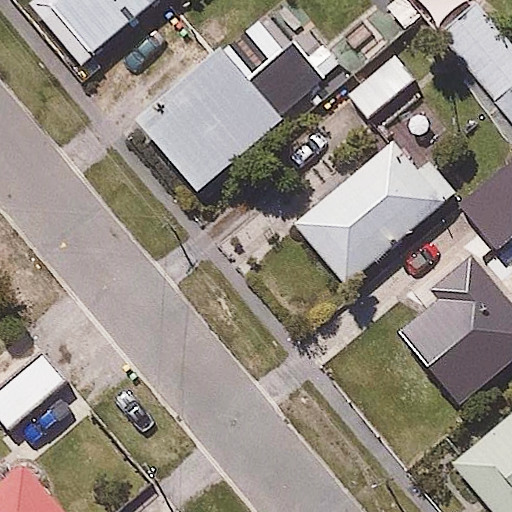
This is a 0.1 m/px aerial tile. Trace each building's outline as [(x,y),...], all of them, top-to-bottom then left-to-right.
[(34,0),(86,62),(159,0),(34,0)] [(511,239),(511,35),(481,0),(389,0),(384,5),(407,32),(425,17),(511,118),(511,159),(462,202),(501,248),(511,239)] [(234,43),(226,50),(206,26),(168,56),(188,80),(143,117),(198,186),(290,112),(234,43)] [(393,40),(342,87),(372,119),(422,72),(393,40)] [(298,227),(347,284),(460,189),(434,158),(421,169),(398,142),(298,227)] [(464,402),(511,357),(511,271),(501,281),(472,249),(432,286),(437,292),(397,328),(464,402)] [(42,345),(0,381),(0,420),(9,432),(71,378),(42,345)] [(511,511),(511,402),(450,455),(499,511),(511,511)] [(0,511),(79,511),(29,456),(0,481),(0,511)]
